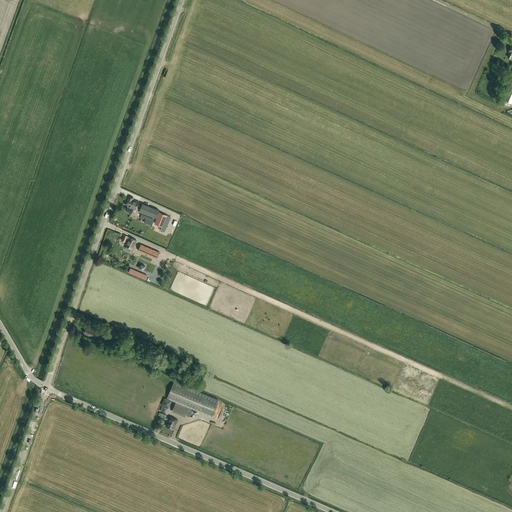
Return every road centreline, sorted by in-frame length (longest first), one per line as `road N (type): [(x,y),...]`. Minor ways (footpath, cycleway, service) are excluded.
road 1 (tertiary): [(46,388),(183,0)]
road 2 (tertiary): [(331,511),(46,388)]
road 3 (tertiary): [(2,511),(46,388)]
